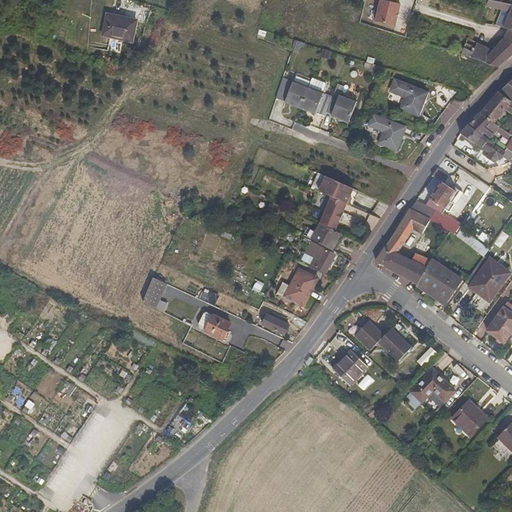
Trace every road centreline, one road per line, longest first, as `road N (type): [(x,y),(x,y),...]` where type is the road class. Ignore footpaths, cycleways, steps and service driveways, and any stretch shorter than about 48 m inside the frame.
road 1 (tertiary): [(186,462),(291,363),(361,267)]
road 2 (residential): [(511,388),(361,267)]
road 3 (tertiary): [(422,176),(464,116),(511,71)]
road 4 (residential): [(422,176),(295,126)]
